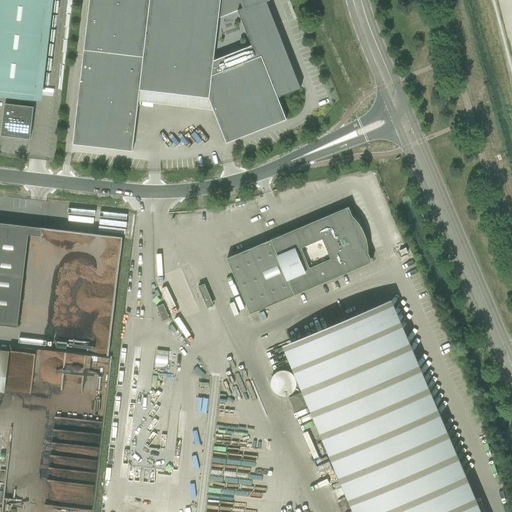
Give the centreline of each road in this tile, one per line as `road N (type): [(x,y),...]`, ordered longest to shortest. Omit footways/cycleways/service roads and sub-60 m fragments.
road 1 (unknown): [(163,191),(171,243),(216,366),(200,511)]
road 2 (unclassified): [(281,164),(186,191),(0,175)]
road 3 (tertiary): [(397,124),(505,380)]
road 4 (tertiary): [(511,358),(407,108)]
road 5 (unknown): [(495,511),(432,343),(393,270)]
road 6 (unknown): [(260,171),(273,207),(283,211),(343,185),(358,188),(393,270)]
road 7 (unknown): [(224,153),(291,124),(312,96),(278,0)]
road 8 (unknown): [(244,339),(319,511)]
road 9 (unknown): [(393,270),(244,339)]
road 10 (unknown): [(144,190),(156,117),(204,117),(224,153)]
road 11 (unknown): [(167,222),(244,339)]
